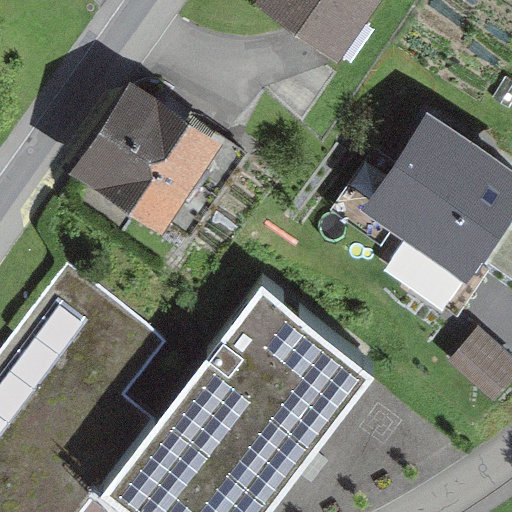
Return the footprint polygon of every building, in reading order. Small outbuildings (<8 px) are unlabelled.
[(366,0),(269,0),(336,45),(366,0)] [(183,231),(233,154),(131,87),(81,164),(183,231)] [(511,171),(428,116),(382,184),(423,211),(392,257),(457,300),(511,218),(511,171)] [(55,262),(0,337),(0,511),(81,511),(107,476),(156,511),(262,511),(378,352),(263,270),(158,414),(119,386),(156,335),(55,262)] [(511,351),(480,326),(454,359),(503,398),(511,385),(511,351)]
